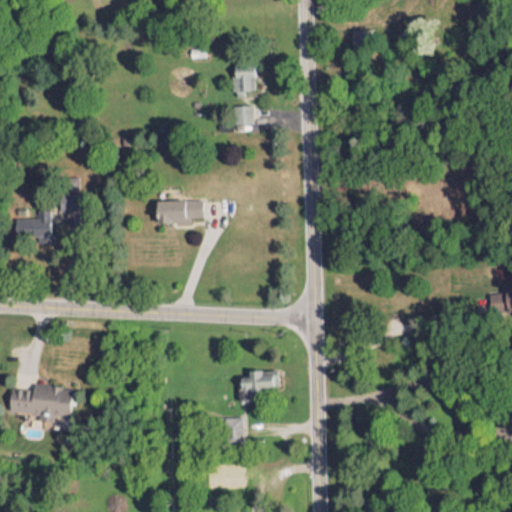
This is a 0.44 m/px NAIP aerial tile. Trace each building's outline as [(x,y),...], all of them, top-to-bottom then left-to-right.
[(251,98),(231,98),(231,118),(251,118),(251,98)] [(155,192),(155,216),(201,216),(201,192),(155,192)] [(36,211),(15,211),(15,232),(48,232),(48,203),(36,203),(36,211)] [(252,371),(239,370),(238,379),(274,381),(274,364),(252,363),(252,371)] [(67,410),(69,380),(31,377),(30,382),(10,381),(8,405),(67,410)]
